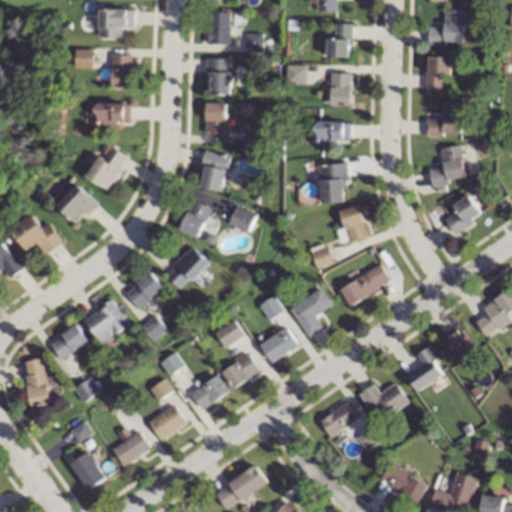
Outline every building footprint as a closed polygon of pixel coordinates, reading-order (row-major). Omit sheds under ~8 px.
[(337,0),(337,11),(317,11),(317,0),(337,0)] [(109,9),(119,9),(135,9),(135,12),(134,26),(128,26),(128,27),(122,26),(122,37),(100,37),(101,9),(106,9),(106,8),(109,8),(109,9)] [(465,24),(464,24),(464,41),(446,41),(446,45),(429,45),(429,42),(429,30),(429,27),(445,27),(446,9),(466,10),(465,24)] [(230,27),(232,27),(232,44),(209,43),(210,25),(211,25),(211,11),(223,11),(231,11),(230,27)] [(298,20),(299,20),(298,29),(293,29),(288,29),(288,19),(298,20)] [(338,22),(354,23),(354,25),(354,37),(353,45),(350,45),(350,57),(331,56),(328,56),(329,38),(336,39),(337,22),(338,22)] [(248,33),(264,33),(264,42),(263,52),(247,51),(247,33),(248,33)] [(95,57),(95,67),(90,67),(76,67),(77,48),(92,48),(95,48),(95,57)] [(134,56),(133,73),(133,87),(113,87),(114,69),(114,54),(134,54),(134,56)] [(452,74),(445,74),(445,90),(444,90),(427,89),(427,87),(428,75),(428,67),(432,67),(432,56),(452,56),(453,56),(452,74)] [(234,59),(233,94),(211,93),(212,81),(207,80),(207,72),(208,60),(208,58),(234,59)] [(308,65),(308,66),(307,83),(307,85),(297,84),(286,83),(287,64),(308,65)] [(352,87),(352,104),(332,104),(332,73),(352,73),(352,87)] [(463,116),(462,116),(462,133),(444,133),(444,137),(427,136),(427,133),(427,121),(428,118),(444,118),(444,101),(463,101),(463,116)] [(133,104),(132,104),(132,106),(132,118),(132,120),(126,120),(126,121),(119,121),(119,126),(100,125),(100,114),(97,111),(98,106),(101,103),(101,102),(133,104)] [(228,131),(228,134),(226,134),(208,134),(208,123),(208,102),(228,103),(228,131)] [(321,121),(351,123),(351,125),(351,137),(351,138),(346,138),(346,139),(338,139),(338,144),(323,143),(318,143),(319,133),(316,130),(317,125),(320,122),(320,121),(321,121)] [(263,146),(246,146),(246,143),(246,132),(246,130),(255,130),(263,131),(263,146)] [(468,176),(449,180),(450,184),(434,187),(433,184),(431,172),(430,169),(446,166),(442,148),(462,144),(468,176)] [(129,155),(128,157),(122,167),(121,168),(124,169),(116,182),(114,181),(110,189),(88,176),(101,154),(106,157),(113,146),(129,155)] [(232,155),(232,157),(228,177),(226,176),(223,190),(222,190),(205,187),(208,173),(202,171),(203,164),(206,152),(206,150),(232,155)] [(349,164),(349,176),(350,180),(347,180),(348,188),(345,188),(346,201),(323,203),(322,183),(322,182),(320,167),(320,165),(321,165),(349,163),(349,164)] [(100,204),(99,205),(91,214),(90,214),(88,211),(77,223),(59,205),(80,184),(100,204)] [(456,201),(449,204),(446,197),(452,194),(456,201)] [(482,213),(472,219),(474,222),(456,234),(455,232),(448,221),(447,219),(458,211),(454,205),(455,205),(470,195),(482,213)] [(213,208),(210,215),(209,216),(198,238),(196,236),(181,229),(189,212),(195,201),(196,199),(213,208)] [(369,235),(368,236),(353,241),(351,242),(350,240),(342,242),(337,229),(346,226),(340,210),(359,204),(369,235)] [(248,210),(257,215),(252,225),(248,233),(230,223),(230,222),(231,221),(239,205),(248,210)] [(294,214),(291,219),(285,216),(287,211),(294,214)] [(43,227),(50,222),(63,241),(61,243),(49,252),(47,253),(40,242),(29,250),(28,251),(13,229),(34,214),(43,227)] [(216,235),(212,244),(204,240),(208,231),(216,235)] [(14,256),(17,254),(26,267),(24,269),(14,276),(11,278),(4,268),(0,270),(0,237),(1,237),(14,256)] [(325,247),(328,246),(334,261),(334,262),(318,268),(311,248),(324,243),(325,247)] [(211,263),(194,281),(191,277),(181,288),(168,276),(169,275),(177,266),(178,265),(175,263),(185,252),(187,254),(193,247),(211,263)] [(382,265),(389,278),(388,279),(378,285),(377,286),(378,287),(366,294),(368,296),(351,306),(343,292),(341,289),(356,281),(355,279),(381,263),(382,265)] [(165,287),(154,296),(151,298),(145,304),(140,308),(127,293),(128,292),(151,271),(165,287)] [(332,304),(316,316),(324,327),(322,328),(311,336),(309,337),(290,309),(321,287),(332,304)] [(511,293),(511,311),(508,314),(511,319),(498,329),(497,327),(485,336),(475,322),(477,321),(487,313),(483,308),(484,307),(509,289),(511,293)] [(279,302),(284,310),(283,311),(270,320),(268,317),(260,305),(274,295),(279,302)] [(130,324),(114,336),(107,327),(96,335),(85,320),(87,319),(96,312),(98,310),(99,312),(105,308),(103,305),(112,299),(130,324)] [(157,315),(167,328),(168,329),(160,335),(155,340),(154,341),(142,326),(143,325),(156,314),(157,315)] [(245,334),(244,335),(228,346),(227,347),(216,331),(226,324),(235,319),(245,334)] [(89,339),(74,351),(64,359),(51,343),(52,343),(77,323),(89,339)] [(461,337),(466,334),(477,349),(475,351),(458,362),(444,341),(446,340),(442,335),(443,334),(453,327),(454,326),(461,337)] [(299,344),(299,345),(273,362),(261,345),(275,335),(278,333),(287,327),(299,344)] [(437,358),(433,361),(442,374),(418,392),(407,376),(407,375),(414,370),(423,364),(417,355),(429,346),(437,358)] [(180,358),(185,365),(183,367),(172,375),(171,375),(162,363),(176,353),(180,358)] [(260,370),(235,388),(223,372),(224,372),(237,363),(236,362),(238,361),(248,353),(260,370)] [(47,377),(54,376),(56,387),(49,388),(52,403),(32,407),(26,376),(29,375),(26,362),(26,361),(43,357),(47,377)] [(231,391),(204,409),(193,393),(198,389),(200,388),(205,384),(206,385),(219,377),(221,375),(231,391)] [(101,391),(85,402),(75,389),(76,388),(84,383),(90,378),(91,377),(101,391)] [(175,389),(174,390),(167,395),(162,399),(160,400),(151,388),(167,378),(175,389)] [(408,401),(380,421),(368,405),(368,406),(359,393),(361,392),(372,385),(374,383),(380,393),(395,382),(408,401)] [(481,394),(474,398),(469,390),(476,386),(481,394)] [(124,396),(129,403),(127,404),(117,412),(115,413),(115,412),(105,399),(104,398),(118,388),(124,396)] [(347,403),(358,418),(337,432),(331,437),(330,434),(320,420),(334,410),(346,402),(347,403)] [(187,420),(188,422),(175,431),(163,439),(151,422),(161,414),(176,404),(187,420)] [(94,433),(79,443),(78,442),(72,431),(70,430),(78,425),(85,420),(94,433)] [(375,431),(381,439),(367,450),(357,437),(371,427),(372,426),(375,431)] [(142,433),(151,447),(152,448),(138,457),(125,466),(116,452),(114,449),(126,440),(140,431),(142,433)] [(487,441),(485,449),(479,448),(474,447),(476,439),(487,441)] [(501,440),(500,445),(500,448),(492,447),(493,439),(501,440)] [(97,464),(107,478),(89,490),(71,464),(89,451),(97,464)] [(402,467),(401,468),(413,475),(413,476),(428,484),(418,501),(392,487),(390,485),(391,484),(382,479),(381,478),(391,461),(402,467)] [(268,481),(242,500),(241,498),(228,508),(217,494),(219,492),(229,485),(256,464),(268,481)] [(477,478),(466,511),(463,511),(453,508),(453,509),(451,511),(450,511),(433,507),(430,506),(435,488),(450,493),(457,471),(477,478)] [(504,497),(504,504),(511,504),(511,511),(481,511),(483,495),(504,497)] [(298,510),(300,511),(276,511),(286,502),(288,501),(298,510)]
